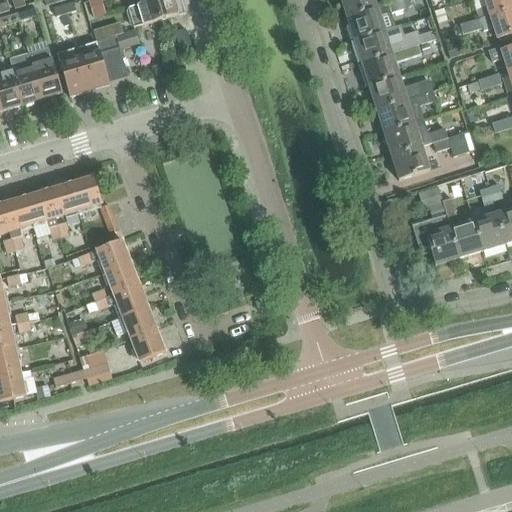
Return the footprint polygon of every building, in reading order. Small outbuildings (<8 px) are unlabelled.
[(26,7),(23,0),(18,0),(13,2),(16,10),(26,7)] [(88,0),(90,5),(95,19),(107,16),(101,0),(88,0)] [(128,9),(134,29),(178,16),(173,0),(158,0),(138,6),(128,9)] [(374,0),(340,0),(346,19),(377,9),(374,0)] [(403,0),(388,5),(377,9),(346,19),(353,42),(385,32),(395,29),(391,14),(406,10),(403,0)] [(511,0),(483,0),(490,18),(511,10),(511,0)] [(7,3),(0,5),(0,14),(10,12),(7,3)] [(64,7),(66,15),(76,12),(74,4),(64,7)] [(56,18),(66,15),(64,7),(54,10),(56,18)] [(39,17),(37,9),(17,15),(20,23),(39,17)] [(493,28),(496,39),(497,40),(511,35),(511,10),(490,18),(480,21),(480,19),(470,23),(472,32),(482,29),(483,32),(493,28)] [(20,23),(17,15),(0,19),(0,27),(0,29),(20,23)] [(470,23),(459,26),(463,36),(472,32),(470,23)] [(107,28),(94,32),(97,43),(101,42),(110,39),(110,38),(107,28)] [(435,31),(418,37),(421,47),(439,41),(435,31)] [(453,31),(445,33),(448,45),(456,42),(453,31)] [(130,81),(119,47),(139,41),(136,32),(110,39),(101,42),(97,43),(57,55),(70,98),(130,81)] [(389,47),(385,32),(353,42),(361,65),(392,56),(403,52),(417,47),(414,38),(400,43),(389,47)] [(439,42),(430,45),(433,52),(441,50),(439,42)] [(458,44),(447,48),(451,59),(462,55),(458,44)] [(508,74),(511,72),(511,48),(501,52),(500,49),(488,53),(491,63),(503,59),(508,74)] [(49,49),(29,55),(43,100),(63,94),(49,49)] [(10,61),(13,72),(23,106),(43,100),(29,55),(10,61)] [(399,78),(392,56),(361,65),(368,88),(399,78)] [(0,75),(0,99),(4,112),(23,106),(13,72),(0,75)] [(498,76),(488,79),(491,89),(501,85),(498,76)] [(432,94),(429,83),(404,91),(399,78),(368,88),(376,112),(407,102),(432,94)] [(478,82),(481,92),(491,89),(488,79),(478,82)] [(432,94),(407,102),(376,112),(383,135),(424,122),(420,108),(435,103),(432,94)] [(504,131),(511,128),(511,119),(511,118),(501,121),(504,131)] [(491,125),(494,134),(504,131),(501,121),(491,125)] [(429,136),(424,122),(383,135),(391,158),(422,148),(433,145),(458,136),(456,130),(446,133),(445,131),(429,136)] [(454,158),(469,153),(463,136),(458,137),(458,136),(433,145),(436,154),(451,149),(454,158)] [(429,171),(422,148),(391,158),(398,181),(429,171)] [(69,186),(78,213),(101,206),(93,179),(69,186)] [(69,186),(47,192),(55,220),(78,213),(69,186)] [(489,190),(493,204),(503,201),(499,187),(489,190)] [(459,260),(449,229),(446,218),(442,204),(438,190),(418,196),(423,210),(428,208),(432,222),(413,228),(420,255),(430,252),(435,267),(459,260)] [(496,215),(493,204),(489,190),(480,192),(487,218),(473,222),(482,253),(506,246),(496,215)] [(24,199),(32,226),(55,220),(47,192),(24,199)] [(10,233),(32,226),(24,199),(2,206),(10,233)] [(451,201),(442,204),(446,218),(455,215),(451,201)] [(0,236),(10,233),(2,206),(0,206),(0,236)] [(106,222),(113,219),(109,207),(101,210),(106,222)] [(511,210),(496,215),(506,246),(511,244),(511,210)] [(106,222),(110,233),(118,230),(113,219),(106,222)] [(449,229),(459,260),(482,253),(473,222),(449,229)] [(57,226),(61,239),(69,236),(65,224),(57,226)] [(61,239),(57,226),(49,229),(53,241),(61,239)] [(12,240),(15,252),(23,250),(20,238),(12,240)] [(15,252),(12,240),(4,243),(7,255),(15,252)] [(100,259),(105,275),(131,265),(122,242),(97,252),(100,259)] [(97,252),(90,255),(93,262),(100,259),(97,252)] [(90,255),(78,259),(81,267),(93,262),(90,255)] [(105,275),(114,297),(139,287),(131,265),(105,275)] [(21,285),(19,276),(7,279),(9,288),(21,285)] [(0,280),(0,305),(5,305),(1,290),(9,288),(7,279),(0,280)] [(139,287),(114,297),(122,319),(148,309),(139,287)] [(95,304),(107,299),(104,291),(92,296),(95,304)] [(95,304),(88,307),(91,314),(110,307),(107,299),(95,304)] [(5,305),(0,305),(0,329),(17,326),(15,317),(8,318),(5,305)] [(122,319),(131,340),(156,331),(148,309),(122,319)] [(17,326),(29,323),(27,314),(15,317),(17,326)] [(84,319),(69,324),(73,337),(85,333),(88,332),(84,319)] [(19,335),(31,332),(29,323),(17,326),(19,335)] [(17,326),(0,329),(0,353),(15,350),(12,337),(19,335),(17,326)] [(156,331),(131,340),(121,344),(130,367),(165,354),(156,331)] [(85,333),(73,337),(76,349),(89,345),(85,333)] [(0,377),(21,373),(15,350),(0,353),(0,377)] [(85,358),(80,359),(83,372),(89,371),(85,358)] [(107,365),(95,369),(98,377),(110,373),(107,365)] [(89,371),(83,372),(86,380),(87,380),(89,379),(98,377),(95,369),(90,370),(89,371)] [(0,402),(26,397),(21,373),(0,377),(0,402)] [(78,374),(71,376),(66,378),(68,386),(80,382),(78,374)] [(68,386),(66,378),(54,381),(56,389),(68,386)] [(48,387),(37,390),(39,400),(50,398),(48,387)]
